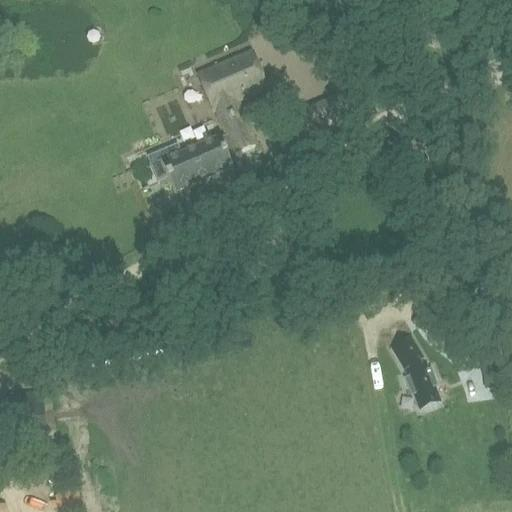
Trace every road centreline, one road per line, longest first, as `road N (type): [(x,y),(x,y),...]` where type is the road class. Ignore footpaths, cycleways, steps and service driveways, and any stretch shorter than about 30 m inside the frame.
road 1 (track): [(0,353),(394,108),(511,78)]
road 2 (unclassified): [(511,61),(331,0)]
